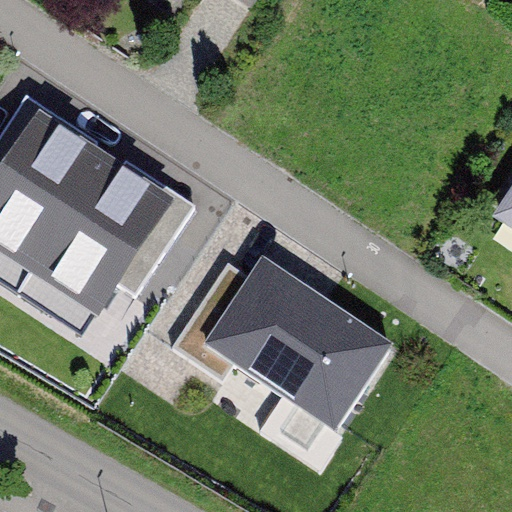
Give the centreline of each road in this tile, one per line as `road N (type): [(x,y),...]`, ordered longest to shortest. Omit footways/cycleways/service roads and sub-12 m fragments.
road 1 (residential): [(511,357),(0,11)]
road 2 (tertiary): [(136,511),(0,432)]
